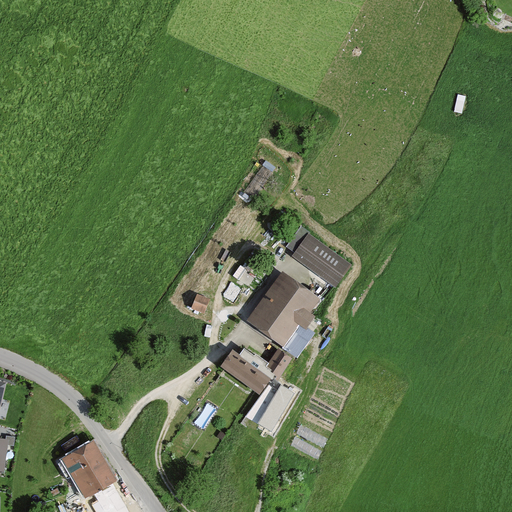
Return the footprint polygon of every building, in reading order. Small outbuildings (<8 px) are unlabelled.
[(351,266),(305,236),(289,260),(335,290),(351,266)] [(318,303),(279,276),(245,325),(296,360),(309,341),(302,336),(314,318),(309,316),(318,303)] [(233,299),(241,287),(232,282),(225,293),(233,299)] [(188,311),(202,316),(208,302),(193,296),(188,311)] [(276,383),(291,361),(277,351),(272,359),(247,342),(237,357),(230,352),(217,370),(256,397),(270,378),(276,383)] [(195,421),(204,427),(218,408),(209,402),(195,421)] [(9,440),(0,438),(0,468),(4,469),(9,440)] [(128,511),(129,511),(90,444),(58,462),(80,500),(85,498),(93,511),(128,511)] [(76,511),(68,499),(50,510),(50,511),(76,511)]
